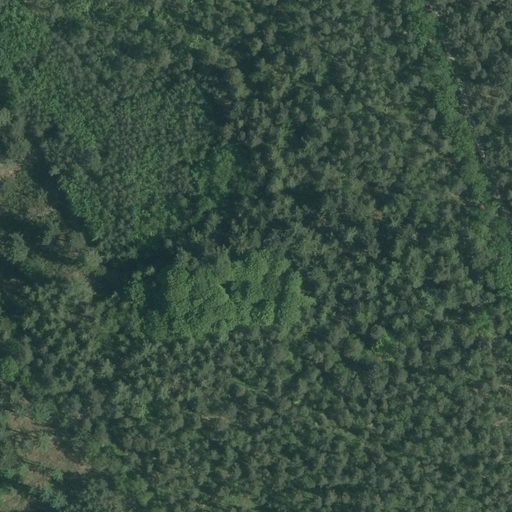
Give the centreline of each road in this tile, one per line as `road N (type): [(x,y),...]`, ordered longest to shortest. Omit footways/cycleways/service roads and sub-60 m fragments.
road 1 (track): [(427,0),(511,246)]
road 2 (track): [(142,511),(0,369)]
